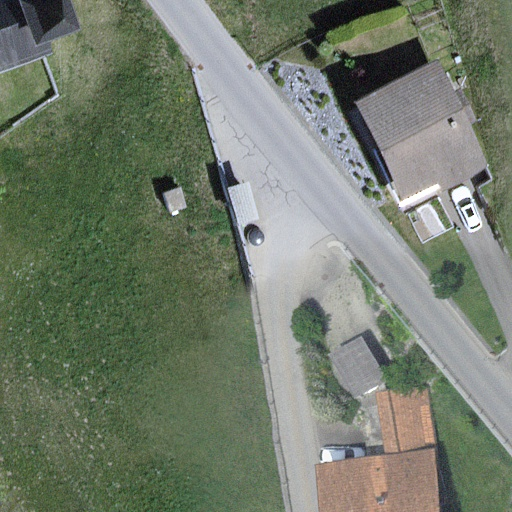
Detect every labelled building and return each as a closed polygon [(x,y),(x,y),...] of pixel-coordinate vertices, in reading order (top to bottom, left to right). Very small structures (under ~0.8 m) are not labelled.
[(0,0),(0,71),(44,58),(54,54),(52,47),(36,0),(0,0)] [(77,0),(36,0),(52,47),(89,34),(77,0)] [(440,66),(357,104),(404,207),(442,189),(444,194),(489,174),(468,128),(478,124),(464,94),(454,98),(440,66)] [(249,184),(228,192),(241,228),(262,221),(249,184)] [(181,190),(164,195),(170,217),(187,212),(181,190)] [(370,341),(340,360),(367,404),(397,386),(370,341)] [(386,398),(400,468),(443,460),(430,389),(386,398)] [(400,468),(342,476),(347,511),(451,511),(443,460),(400,468)]
